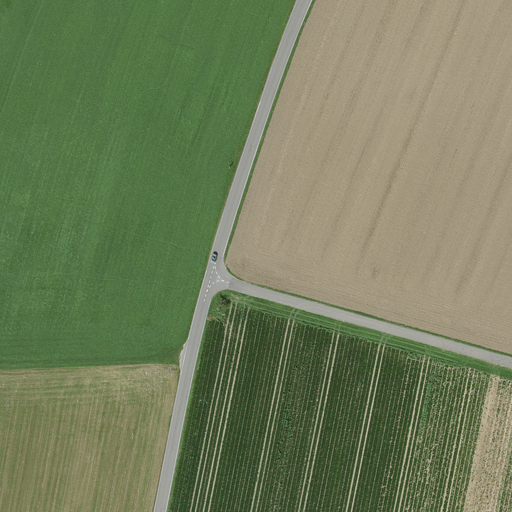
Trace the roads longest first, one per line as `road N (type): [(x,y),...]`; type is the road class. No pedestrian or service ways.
road 1 (unclassified): [(211,277),(511,361)]
road 2 (unclassified): [(211,277),(307,0)]
road 3 (unclassified): [(160,511),(211,277)]
